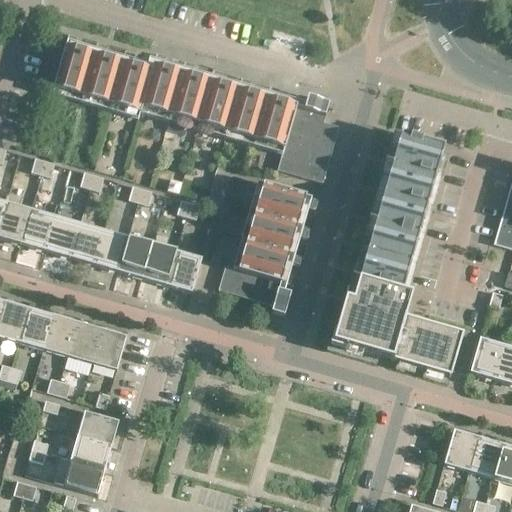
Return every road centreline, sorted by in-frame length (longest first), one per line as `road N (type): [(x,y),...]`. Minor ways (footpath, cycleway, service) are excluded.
road 1 (residential): [(303,73),(48,0)]
road 2 (residential): [(117,511),(169,323)]
